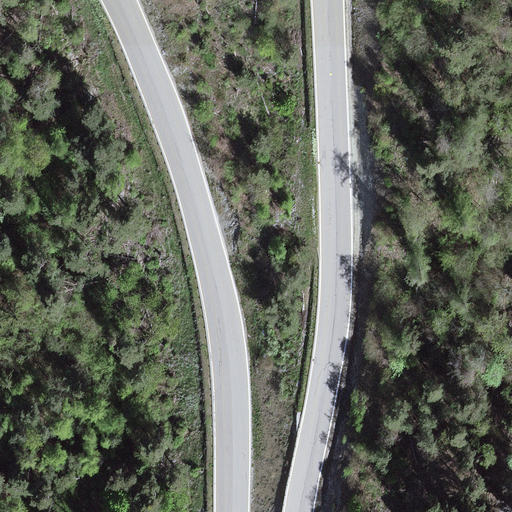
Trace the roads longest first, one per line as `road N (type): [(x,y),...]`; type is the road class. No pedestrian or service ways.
road 1 (tertiary): [(232,511),(224,316),(183,160),(118,0)]
road 2 (tertiary): [(326,0),(337,231),(331,335),(300,511)]
